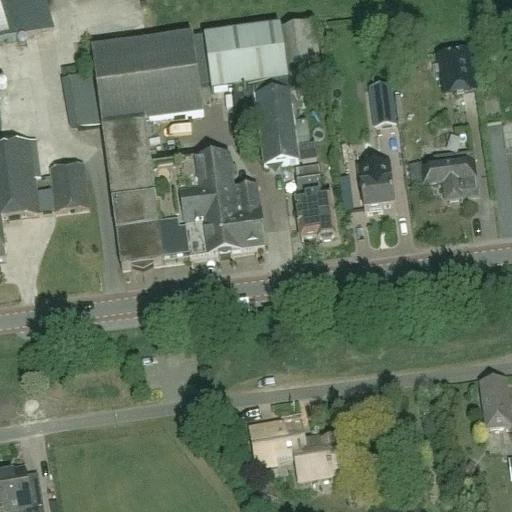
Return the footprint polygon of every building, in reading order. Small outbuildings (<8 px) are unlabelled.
[(0,0),(0,46),(54,30),(44,0),(0,0)] [(294,127),(290,99),(322,95),(314,30),(281,34),(287,85),(233,93),(240,138),(260,136),(264,171),(317,164),(315,150),(310,151),(306,126),(294,127)] [(287,85),(281,34),(280,32),(204,42),(212,96),(233,93),(287,85)] [(104,131),(146,126),(203,119),(193,41),(93,54),(104,131)] [(444,100),(480,94),(473,53),(437,59),(444,100)] [(369,91),(374,132),(394,129),(389,89),(369,91)] [(152,170),(146,126),(104,131),(103,131),(113,206),(122,272),(190,263),(185,228),(159,231),(151,170),(152,170)] [(0,264),(6,264),(1,223),(39,218),(39,216),(56,214),(56,216),(89,212),(84,167),(51,170),(54,193),(37,195),(35,182),(41,181),(36,143),(0,147),(0,264)] [(462,202),(462,201),(461,195),(478,193),(473,158),(436,163),(437,170),(422,172),(422,167),(410,168),(413,189),(424,188),(444,186),(447,205),(462,202)] [(229,160),(152,170),(151,170),(159,231),(185,228),(260,218),(257,191),(234,194),(229,160)] [(361,188),(364,213),(395,209),(391,184),(390,184),(388,168),(374,170),(377,186),(361,188)] [(323,198),(319,169),(296,172),(298,185),(297,185),(299,202),(296,202),(301,242),(317,240),(318,241),(320,241),(322,244),(322,245),(332,243),(333,239),(336,239),(331,197),(323,198)] [(185,228),(190,263),(208,260),(242,256),(242,255),(266,252),(262,225),(261,225),(260,218),(185,228)] [(511,426),(506,384),(480,387),(486,434),(511,430),(511,426)] [(252,432),(258,470),(277,467),(275,459),(296,456),(300,484),(356,474),(350,436),(303,444),(300,424),(252,432)] [(460,479),(470,487),(480,474),(470,466),(460,479)] [(1,476),(7,511),(43,511),(41,497),(29,499),(25,472),(1,476)]
